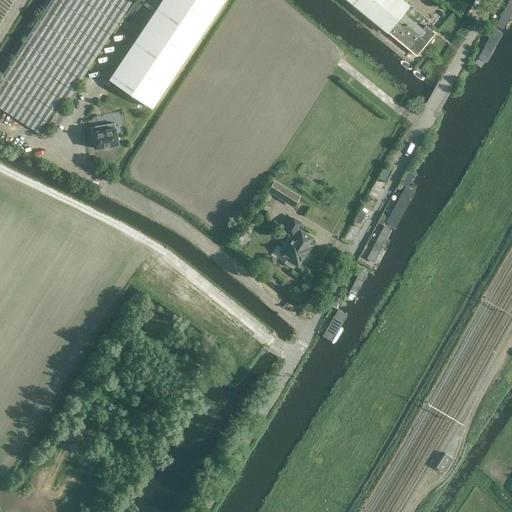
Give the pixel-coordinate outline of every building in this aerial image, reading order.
[(49,0),(0,76),(0,107),(44,136),(132,0),(49,0)] [(161,0),(109,79),(151,108),(224,0),(161,0)] [(347,0),(378,25),(372,33),(414,67),(421,59),(416,55),(434,33),(425,26),(422,30),(402,13),(409,5),(403,0),(347,0)] [(511,0),(498,0),(487,21),(503,29),(511,12),(511,0)] [(473,46),(487,55),(500,32),(486,24),(473,46)] [(91,127),(91,132),(91,133),(92,133),(94,147),(94,148),(95,148),(104,146),(104,147),(105,147),(105,146),(108,146),(109,146),(117,144),(118,144),(118,143),(115,128),(116,128),(115,127),(114,123),(91,127)] [(377,176),(383,179),(388,170),(382,167),(377,176)] [(378,220),(392,228),(414,188),(408,185),(414,173),(406,169),(378,220)] [(267,190),(293,206),(300,195),(274,178),(267,190)] [(361,221),(364,214),(357,212),(355,219),(361,221)] [(288,234),(287,237),(280,247),(281,248),(279,252),(287,257),(285,259),(292,264),(293,261),(295,262),(305,247),(303,246),(309,236),(297,229),(302,222),(292,216),(283,231),(288,234)] [(238,230),(246,236),(252,228),(244,222),(238,230)] [(356,261),(371,268),(391,230),(376,223),(356,261)] [(340,288),(355,296),(368,272),(353,265),(340,288)] [(284,308),(296,314),(299,307),(286,301),(284,308)] [(332,305),(316,332),(331,341),(347,314),(332,305)] [(444,472),(453,458),(445,453),(436,467),(444,472)]
